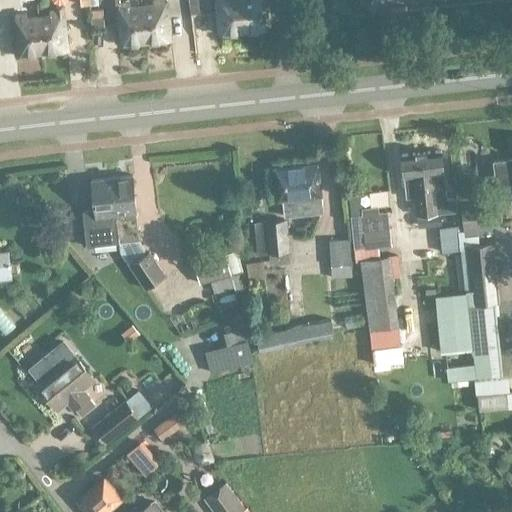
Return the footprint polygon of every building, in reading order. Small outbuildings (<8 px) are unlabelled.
[(146,41),(142,5),(129,6),(129,0),(118,1),(118,7),(116,7),(120,44),(146,41)] [(142,5),(146,41),(171,39),(168,2),(163,3),(162,0),(151,0),(152,4),(142,5)] [(245,31),(242,0),(216,0),(220,33),(245,31)] [(242,0),(245,31),(271,28),(268,0),(242,0)] [(38,16),(42,52),(68,50),(63,4),(54,5),(55,8),(48,9),(49,15),(38,16)] [(90,9),(91,26),(104,25),(102,8),(90,9)] [(42,52),(38,16),(13,19),(17,55),(42,52)] [(198,71),(217,70),(215,22),(196,23),(198,71)] [(511,144),(511,157),(492,160),(496,190),(511,187),(511,142),(511,144)] [(441,150),(401,154),(404,176),(405,190),(407,190),(408,197),(415,196),(417,215),(438,213),(438,212),(437,200),(446,199),(443,172),(441,150)] [(277,201),(282,200),(284,216),(323,212),(321,196),(322,196),(318,162),(273,167),(277,201)] [(133,174),(106,177),(108,191),(114,191),(119,236),(119,242),(120,251),(145,288),(166,275),(150,250),(147,252),(139,239),(141,239),(138,211),(137,211),(133,174)] [(119,242),(119,236),(114,191),(108,191),(106,177),(92,179),(95,210),(83,211),(87,245),(119,242)] [(364,248),(391,245),(387,211),(379,212),(379,207),(362,208),(362,203),(349,204),(354,249),(364,248)] [(493,234),(490,205),(461,208),(464,237),(493,234)] [(257,255),(290,251),(286,218),(254,222),(257,255)] [(441,252),(460,250),(458,231),(458,225),(439,227),(441,252)] [(331,277),(352,276),(350,239),(330,240),(331,277)] [(465,245),(472,304),(495,303),(500,302),(497,274),(493,242),(479,244),(465,245)] [(0,251),(0,285),(13,284),(9,250),(0,251)] [(231,274),(225,252),(193,261),(199,283),(210,281),(213,292),(233,287),(234,292),(243,289),(238,273),(242,272),(237,254),(228,257),(232,274),(231,274)] [(379,256),(360,259),(360,260),(369,330),(374,371),(402,369),(398,344),(391,276),(389,255),(379,256)] [(248,278),(264,276),(262,260),(246,262),(248,278)] [(287,274),(285,263),(267,266),(269,277),(287,274)] [(472,349),(467,305),(467,299),(466,292),(464,292),(435,294),(440,353),(445,352),(472,349)] [(259,352),(335,335),(331,318),(255,335),(259,352)] [(121,333),(128,342),(139,333),(132,324),(121,333)] [(243,327),(227,331),(230,344),(207,350),(212,372),(251,362),(243,327)] [(63,339),(27,368),(40,382),(37,384),(58,409),(68,401),(74,408),(75,408),(83,401),(89,396),(83,388),(95,379),(74,354),(75,353),(63,339)] [(122,401),(91,425),(105,444),(140,417),(139,416),(125,398),(122,401)] [(196,415),(187,403),(154,427),(162,439),(196,415)] [(484,408),(491,426),(502,421),(494,404),(484,408)] [(160,460),(141,438),(125,451),(144,473),(160,460)] [(210,462),(215,459),(207,440),(196,444),(193,448),(192,453),(194,458),(199,463),(205,464),(210,462)] [(107,511),(124,498),(104,475),(76,500),(86,511),(107,511)] [(226,481),(203,498),(214,511),(239,511),(245,508),(226,481)] [(164,511),(158,501),(154,501),(150,504),(138,511),(164,511)]
